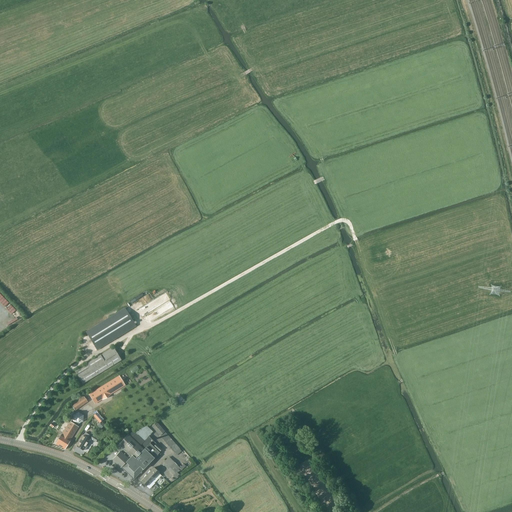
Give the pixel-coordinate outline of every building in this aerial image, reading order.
[(97,350),(136,326),(125,309),(86,332),(97,350)] [(86,383),(124,359),(125,361),(142,351),(131,333),(114,343),(116,347),(78,370),(86,383)] [(119,377),(90,395),(95,403),(102,399),(110,395),(110,394),(124,385),(119,377)] [(102,420),(121,403),(115,396),(93,416),(100,423),(103,420),(102,420)] [(72,406),(76,412),(88,403),(84,397),(72,406)] [(56,444),(64,449),(78,427),(70,422),(56,444)] [(162,434),(165,432),(156,422),(152,426),(156,431),(157,429),(162,434)] [(135,432),(130,437),(128,435),(115,448),(119,452),(112,459),(121,467),(134,480),(155,458),(156,457),(157,458),(162,453),(160,451),(162,449),(149,437),(154,432),(146,425),(135,432)] [(171,448),(175,444),(165,433),(161,437),(171,448)] [(83,451),(90,439),(83,435),(76,446),(83,451)] [(162,464),(168,470),(173,476),(175,478),(177,476),(179,475),(177,473),(179,471),(178,469),(180,468),(173,461),(169,457),(162,464)] [(146,486),(155,477),(157,480),(161,476),(159,473),(154,468),(140,481),(146,486)]
